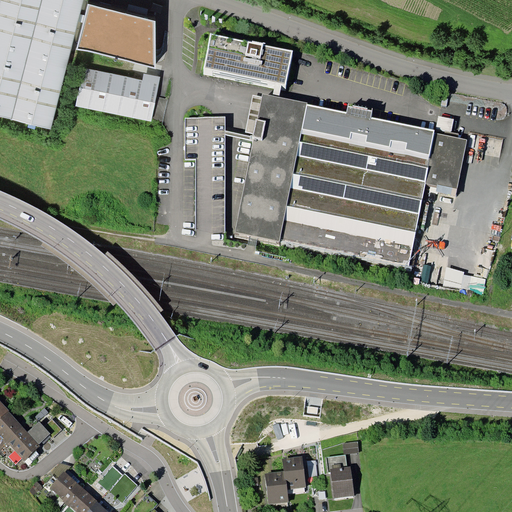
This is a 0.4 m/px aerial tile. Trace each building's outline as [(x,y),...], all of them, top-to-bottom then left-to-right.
[(0,0),(0,115),(50,128),(82,0),(0,0)] [(156,69),(156,21),(88,4),(77,48),(156,69)] [(252,42),(211,33),(203,75),(274,88),(281,90),(285,90),(293,50),(263,44),(263,42),(258,41),(252,40),(252,42)] [(76,106),(151,121),(161,76),(144,73),(142,80),(84,68),(76,106)] [(455,195),(467,139),(458,137),(450,136),(445,135),(434,133),(435,130),(370,117),(372,110),(361,108),(349,106),(347,112),(308,104),(308,102),(289,99),(280,97),(273,95),(263,93),(262,96),(254,134),(234,233),(281,242),(282,239),(408,265),(425,185),(438,187),(437,191),(455,195)] [(245,132),(254,134),(262,96),(253,95),(245,132)] [(0,418),(9,411),(0,400),(0,418)] [(48,412),(45,408),(35,417),(39,421),(48,412)] [(23,427),(9,411),(0,418),(0,433),(4,438),(3,439),(6,443),(7,442),(23,427)] [(52,418),(44,426),(50,434),(49,435),(51,437),(52,438),(62,430),(52,418)] [(27,432),(23,427),(7,442),(24,461),(28,457),(36,450),(40,446),(39,444),(42,442),(49,435),(50,434),(44,426),(39,421),(27,432)] [(44,444),(51,437),(49,435),(42,442),(44,444)] [(343,443),(344,454),(359,452),(358,441),(343,443)] [(40,455),(36,450),(28,457),(32,462),(40,455)] [(328,472),(331,472),(334,498),(354,496),(351,466),(347,467),(346,455),(326,457),(328,472)] [(303,456),(282,458),(284,471),(285,480),(286,479),(288,489),(306,487),(303,456)] [(316,460),(307,461),(309,476),(317,475),(316,460)] [(123,475),(113,466),(98,483),(108,492),(109,491),(123,475)] [(63,502),(66,504),(81,487),(64,471),(49,488),(64,500),(63,502)] [(284,471),(265,473),(269,505),(289,502),(288,489),(286,479),(285,480),(284,471)] [(125,473),(123,475),(109,491),(122,503),(138,485),(125,473)] [(96,501),(81,487),(66,504),(70,508),(71,507),(76,511),(86,511),(90,508),(96,501)] [(147,494),(136,507),(141,511),(150,511),(154,509),(158,504),(147,494)] [(109,511),(96,501),(90,508),(86,511),(109,511)]
